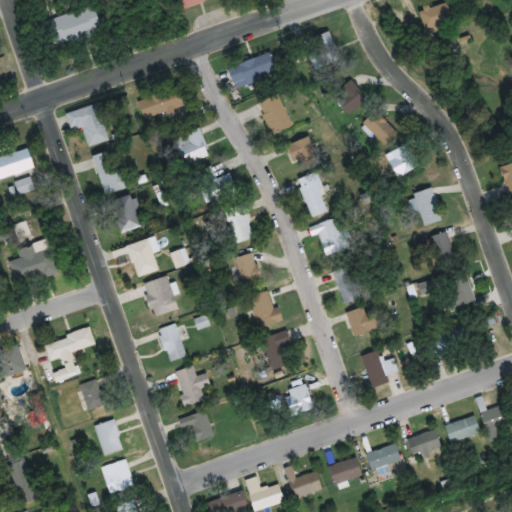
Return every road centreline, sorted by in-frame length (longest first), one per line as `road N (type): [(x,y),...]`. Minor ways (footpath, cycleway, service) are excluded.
road 1 (residential): [(189,511),(11,0)]
road 2 (residential): [(358,416),(288,214),(198,42)]
road 3 (residential): [(178,481),(511,360)]
road 4 (residential): [(0,110),(317,0)]
road 5 (residential): [(511,263),(457,120),(392,55),(363,0)]
